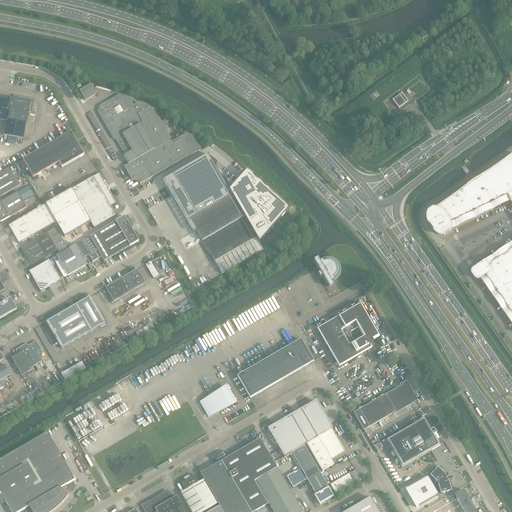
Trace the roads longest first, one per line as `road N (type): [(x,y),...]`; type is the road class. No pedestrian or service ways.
road 1 (primary): [(0,0),(116,28),(207,69),(286,127),(372,218)]
road 2 (unclassified): [(39,310),(147,250),(150,234),(58,80),(0,64)]
road 3 (primary): [(374,198),(244,74),(146,23),(62,0)]
road 4 (unclassified): [(91,511),(323,377)]
road 5 (primary): [(372,218),(511,417)]
road 6 (primary): [(511,390),(384,208)]
road 7 (unclassified): [(497,511),(401,346),(382,359)]
road 8 (unknown): [(214,440),(187,390),(187,374),(296,322)]
road 9 (primary): [(510,96),(374,198)]
road 10 (primary): [(384,208),(507,113)]
road 11 (residential): [(511,151),(425,208),(423,224),(447,243)]
road 12 (unknown): [(30,316),(52,352),(61,352),(107,320),(87,283)]
road 13 (unclassified): [(339,91),(312,99),(257,0)]
